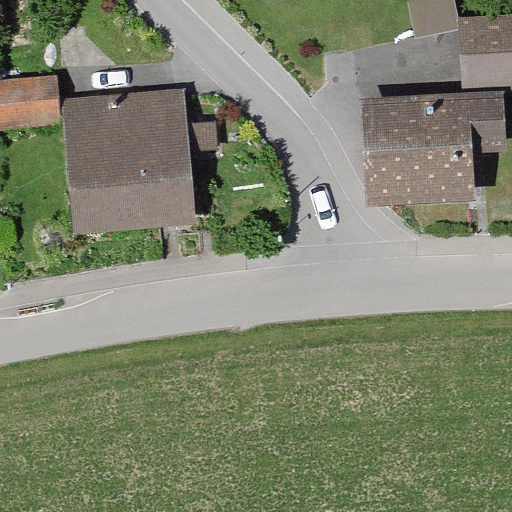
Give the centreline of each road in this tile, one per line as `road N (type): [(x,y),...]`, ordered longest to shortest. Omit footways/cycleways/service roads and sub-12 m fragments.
road 1 (residential): [(364,289),(0,342)]
road 2 (unclassified): [(364,289),(345,231),(288,131),(161,0)]
road 3 (residential): [(511,282),(364,289)]
